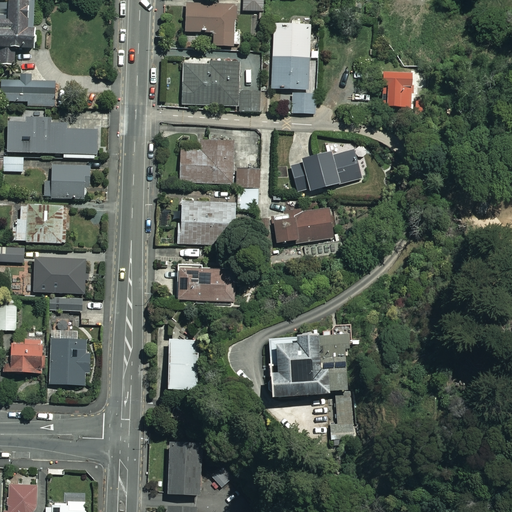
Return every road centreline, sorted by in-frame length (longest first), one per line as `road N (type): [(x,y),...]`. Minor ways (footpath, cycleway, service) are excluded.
road 1 (tertiary): [(124,438),(140,0)]
road 2 (tertiary): [(124,438),(0,434)]
